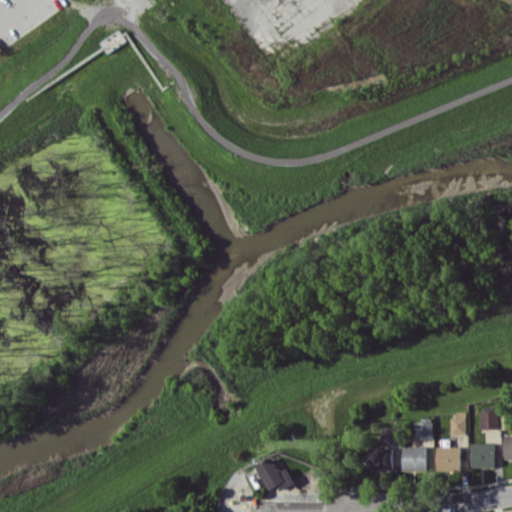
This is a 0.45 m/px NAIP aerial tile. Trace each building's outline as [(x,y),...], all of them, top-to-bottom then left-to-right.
[(482,428),(499,428),(499,410),(481,410),(482,428)] [(467,413),(451,413),(452,433),(468,433),(467,413)] [(434,437),(434,421),(415,421),(415,437),(434,437)] [(400,427),(382,427),(382,445),(400,445),(400,427)] [(496,443),(472,442),(471,467),(495,467),(496,443)] [(404,470),(428,470),(427,445),(403,446),(404,470)] [(461,470),(461,446),(437,446),(437,470),(461,470)] [(393,469),(394,448),(370,447),(370,468),(393,469)] [(272,489),(279,484),(283,490),(297,482),(288,467),(282,470),(274,456),(258,465),(272,489)]
